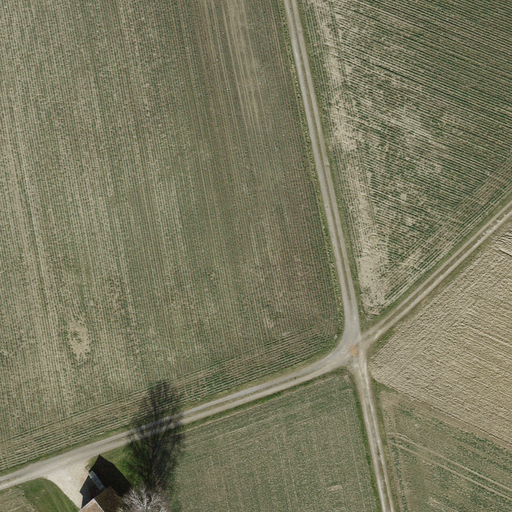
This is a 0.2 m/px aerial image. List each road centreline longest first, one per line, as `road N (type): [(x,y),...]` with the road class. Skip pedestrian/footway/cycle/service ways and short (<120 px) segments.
road 1 (track): [(511,211),(360,353),(0,484)]
road 2 (track): [(388,511),(293,0)]
